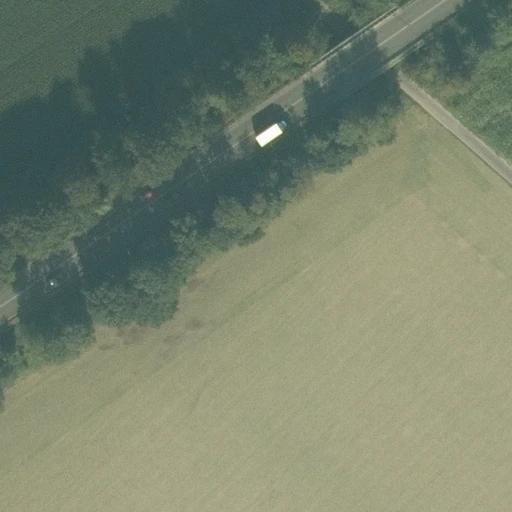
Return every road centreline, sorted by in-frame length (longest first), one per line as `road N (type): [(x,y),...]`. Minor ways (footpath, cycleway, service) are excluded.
road 1 (motorway): [(0,302),(418,13)]
road 2 (track): [(307,0),(511,178)]
